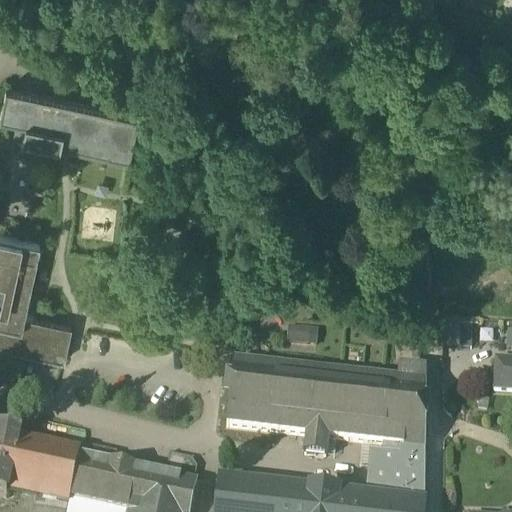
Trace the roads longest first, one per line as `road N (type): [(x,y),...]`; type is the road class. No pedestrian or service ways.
road 1 (residential): [(432,511),(431,248),(420,206)]
road 2 (track): [(0,396),(208,448)]
road 3 (track): [(208,448),(334,475)]
